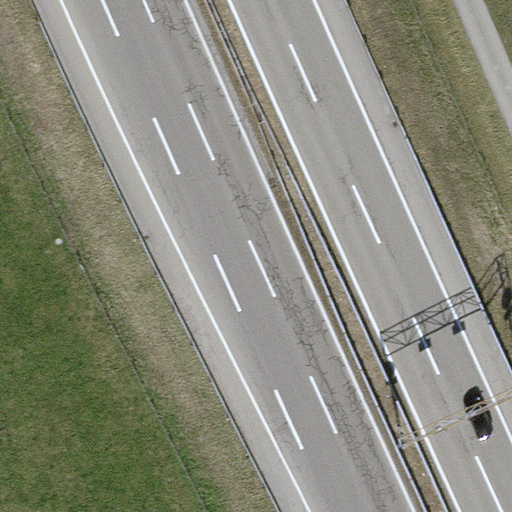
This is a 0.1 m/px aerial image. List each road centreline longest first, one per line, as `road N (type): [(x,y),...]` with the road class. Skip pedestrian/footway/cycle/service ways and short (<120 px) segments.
road 1 (motorway): [(504,511),(274,0)]
road 2 (motorway): [(144,0),(373,511)]
